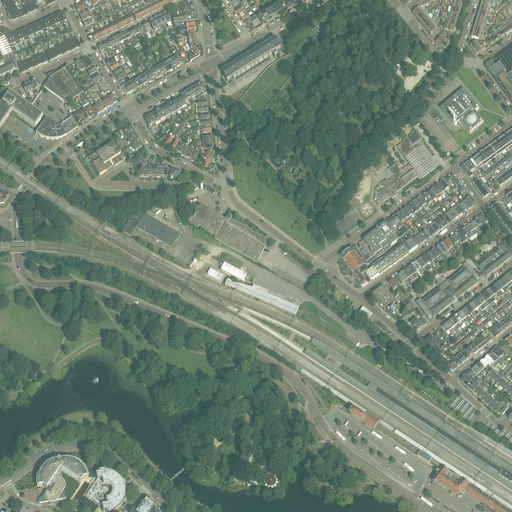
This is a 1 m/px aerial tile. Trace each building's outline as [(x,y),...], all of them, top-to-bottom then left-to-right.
[(90,0),(87,0),(83,2),(76,6),(75,8),(79,14),(83,12),(83,11),(93,6),(90,0)] [(156,11),(161,8),(156,0),(155,0),(153,1),(153,2),(152,3),(156,11)] [(156,0),(161,8),(162,8),(166,6),(162,0),(156,0)] [(192,0),(190,0),(179,6),(179,9),(180,9),(181,10),(182,10),(183,14),(187,13),(187,12),(188,12),(192,11),(196,10),(195,5),(194,6),(192,0)] [(233,5),(236,10),(248,2),(244,5),(242,3),(246,0),(241,0),(240,0),(233,5)] [(276,0),(271,3),(276,12),(282,8),(276,0)] [(283,0),(276,0),(282,8),(287,5),(286,5),(283,0)] [(33,2),(31,3),(30,1),(27,2),(32,12),(37,10),(35,6),(34,6),(33,2)] [(26,5),(24,6),(27,14),(32,12),(27,2),(25,3),(26,5)] [(239,14),(239,15),(251,7),(249,5),(249,4),(248,2),(236,10),(239,14)] [(151,13),(154,12),(156,11),(152,3),(150,4),(149,3),(147,4),(151,13)] [(271,3),(265,7),(270,15),(276,12),(271,3)] [(5,8),(7,12),(17,8),(14,4),(5,8)] [(147,4),(145,5),(143,6),(144,7),(142,8),(146,16),(151,13),(147,4)] [(482,5),(480,11),(489,14),(491,8),(482,5)] [(79,14),(81,18),(89,14),(88,12),(94,9),(93,6),(83,11),(83,12),(79,14)] [(239,15),(242,19),(249,15),(249,14),(250,14),(248,12),(252,9),(251,7),(239,15)] [(260,11),(262,14),(265,19),(270,15),(265,7),(260,11)] [(420,7),(413,13),(417,18),(424,11),(420,7)] [(9,17),(12,16),(19,13),(18,12),(17,8),(7,12),(9,17)] [(141,18),(145,16),(146,16),(142,8),(140,9),(139,8),(137,9),(141,18)] [(132,13),(136,21),(141,18),(137,9),(133,11),(134,12),(132,13)] [(19,13),(12,16),(9,17),(10,20),(12,21),(18,19),(26,15),(24,10),(18,12),(19,13)] [(185,23),(193,21),(193,19),(195,16),(197,16),(196,10),(192,11),(188,12),(187,12),(187,13),(187,14),(185,14),(185,15),(187,22),(185,23)] [(242,19),(245,24),(252,20),(252,19),(255,18),(257,17),(261,14),(259,11),(251,16),(249,15),(242,19)] [(417,18),(421,22),(428,16),(424,11),(417,18)] [(480,11),(478,16),(487,19),(489,14),(480,11)] [(64,21),(67,20),(64,14),(62,12),(59,14),(63,24),(65,23),(64,21)] [(171,22),(166,12),(162,15),(166,24),(171,22)] [(81,18),(83,23),(94,17),(95,17),(98,15),(96,13),(93,15),(91,16),(91,17),(89,14),(81,18)] [(58,24),(60,23),(61,25),(63,24),(59,14),(54,16),(58,24)] [(173,24),(174,28),(177,27),(181,25),(185,23),(187,22),(185,15),(185,14),(185,15),(173,18),(174,24),(173,24)] [(421,22),(425,27),(432,21),(431,19),(433,17),(430,14),(428,16),(421,22)] [(450,14),(448,19),(457,22),(459,17),(450,14)] [(166,24),(162,15),(157,17),(162,26),(166,24)] [(54,16),(50,18),(54,28),(56,27),(55,25),(58,24),(54,16)] [(134,22),(131,16),(126,18),(129,24),(134,22)] [(478,16),(477,21),(486,24),(487,19),(478,16)] [(86,28),(95,23),(94,21),(96,20),(95,17),(94,17),(83,23),(86,28)] [(162,26),(157,17),(153,19),(158,28),(162,26)] [(49,28),(51,27),(52,29),(54,28),(50,18),(45,20),(49,28)] [(158,28),(153,19),(148,21),(153,31),(158,28)] [(448,19),(446,24),(455,28),(457,22),(448,19)] [(45,20),(41,22),(45,32),(47,31),(46,29),(49,28),(45,20)] [(245,24),(248,29),(254,25),(253,23),(254,22),(252,20),(245,24)] [(437,25),(436,23),(435,23),(432,21),(425,27),(429,31),(434,27),(437,25)] [(477,21),(475,27),(484,30),(486,24),(477,21)] [(41,22),(36,24),(41,34),(43,33),(45,32),(41,22)] [(151,30),(147,22),(142,25),(146,33),(151,30)] [(174,28),(175,31),(195,27),(194,22),(186,24),(186,27),(182,27),(181,25),(177,27),(174,28)] [(36,24),(32,26),(37,36),(39,35),(38,33),(40,32),(41,34),(36,24)] [(109,34),(113,32),(114,31),(111,25),(110,26),(109,24),(105,26),(106,28),(109,34)] [(444,30),(453,33),(455,28),(446,24),(444,30)] [(146,33),(142,25),(137,27),(140,33),(142,32),(147,40),(149,39),(146,33)] [(504,25),(500,28),(502,30),(502,31),(506,35),(506,36),(510,33),(506,27),(504,25)] [(31,36),(33,35),(34,37),(37,36),(32,26),(28,28),(31,36)] [(137,27),(132,29),(136,38),(141,36),(140,33),(137,27)] [(176,37),(178,37),(181,36),(180,33),(187,31),(188,34),(195,32),(195,27),(175,31),(176,37)] [(437,29),(434,27),(429,31),(431,34),(433,33),(435,35),(438,32),(436,29),(437,29)] [(475,27),(473,32),(482,35),(484,30),(475,27)] [(28,28),(23,30),(28,40),(30,39),(29,37),(31,36),(28,28)] [(494,29),(493,29),(495,32),(497,35),(500,39),(506,35),(502,31),(502,30),(500,28),(498,30),(496,32),(494,29)] [(133,37),(135,43),(138,41),(136,38),(132,29),(127,32),(130,38),(133,37)] [(492,40),(488,42),(490,46),(494,43),(496,42),(500,39),(497,35),(495,32),(493,29),(492,30),(494,33),(492,35),(494,37),(493,38),(491,39),(492,40)] [(22,40),(24,39),(25,41),(27,47),(30,46),(27,40),(28,40),(23,30),(19,32),(22,40)] [(131,47),(127,40),(130,38),(127,32),(122,34),(129,48),(131,47)] [(481,40),(482,35),(473,32),(472,38),(481,40)] [(96,33),(91,35),(94,41),(99,39),(96,33)] [(13,43),(15,43),(16,45),(19,44),(14,34),(10,36),(13,43)] [(120,43),(123,42),(127,50),(129,48),(122,34),(117,37),(120,43)] [(80,46),(76,38),(75,35),(71,37),(72,40),(76,49),(80,48),(80,46)] [(438,41),(436,42),(440,46),(445,41),(441,37),(439,35),(436,39),(438,41)] [(12,47),(11,45),(13,43),(10,36),(5,38),(8,46),(10,48),(12,47)] [(119,53),(121,52),(119,47),(121,46),(120,43),(117,37),(112,39),(118,50),(119,53)] [(0,78),(9,74),(9,75),(17,71),(19,70),(17,64),(13,57),(12,54),(10,48),(8,46),(5,38),(4,38),(0,39),(0,78)] [(111,48),(113,47),(115,52),(118,50),(112,39),(107,42),(111,48)] [(228,69),(222,72),(228,81),(255,65),(282,48),(276,39),(270,42),(271,43),(264,48),(263,46),(252,53),(253,54),(246,59),(245,58),(235,64),(236,65),(228,70),(228,69)] [(72,40),(67,42),(72,51),(76,49),(72,40)] [(470,46),(474,51),(479,47),(476,42),(474,40),(470,43),(472,45),(470,46)] [(448,50),(451,46),(449,45),(450,44),(445,41),(440,46),(445,50),(446,48),(448,50)] [(67,42),(63,44),(67,53),(72,51),(67,42)] [(112,50),(111,48),(107,42),(102,44),(109,58),(111,57),(109,52),(112,50)] [(63,44),(59,46),(63,55),(67,53),(63,44)] [(103,52),(107,59),(109,58),(102,44),(97,47),(100,53),(103,52)] [(54,59),(59,57),(54,48),(53,45),(49,47),(50,50),(54,59)] [(59,46),(54,48),(59,57),(63,55),(59,46)] [(480,56),(484,54),(482,51),(483,51),(479,47),(474,51),(477,55),(479,54),(480,56)] [(511,47),(496,59),(499,64),(495,67),(489,72),(511,103),(511,47)] [(50,61),(54,59),(50,50),(45,52),(50,61)] [(179,66),(180,66),(184,64),(177,51),(174,52),(174,53),(172,54),(175,58),(179,66)] [(190,62),(199,57),(200,55),(199,51),(198,51),(190,53),(188,53),(190,62)] [(44,52),(39,54),(43,64),(48,62),(44,52)] [(35,68),(39,66),(35,56),(34,54),(29,56),(35,68)] [(39,66),(43,64),(39,54),(35,56),(39,66)] [(30,70),(35,68),(29,56),(25,58),(30,70)] [(113,59),(106,63),(109,68),(118,62),(115,57),(113,59)] [(26,72),(30,70),(25,58),(20,60),(21,62),(22,62),(26,72)] [(76,67),(78,70),(80,68),(84,66),(90,62),(87,58),(80,61),(82,64),(78,66),(78,65),(76,67)] [(175,58),(169,61),(174,69),(179,66),(175,58)] [(118,68),(117,66),(120,64),(119,61),(118,62),(109,68),(112,72),(118,68)] [(169,61),(165,63),(169,72),(174,69),(169,61)] [(19,70),(21,74),(26,72),(22,62),(21,62),(17,64),(19,70)] [(85,68),(87,71),(93,67),(90,62),(84,66),(80,68),(78,70),(79,72),(81,70),(85,68)] [(489,72),(495,67),(491,62),(486,66),(486,68),(489,72)] [(165,63),(160,66),(164,75),(169,72),(165,63)] [(160,66),(154,70),(158,78),(164,75),(160,66)] [(75,98),(77,96),(83,92),(81,88),(79,86),(67,67),(56,74),(49,79),(43,87),(64,102),(66,104),(66,103),(74,98),(75,98)] [(90,76),(96,72),(93,67),(87,71),(90,76)] [(122,67),(119,69),(113,73),(115,77),(124,72),(125,71),(122,67)] [(154,70),(149,72),(153,81),(158,78),(154,70)] [(118,81),(125,77),(127,76),(124,72),(115,77),(118,81)] [(149,72),(144,75),(148,83),(149,84),(153,81),(149,72)] [(95,84),(101,80),(98,75),(92,79),(89,81),(91,84),(94,83),(95,84)] [(144,75),(138,78),(143,86),(148,83),(144,75)] [(138,78),(133,81),(138,89),(143,86),(138,78)] [(36,89),(41,87),(37,82),(35,81),(32,83),(37,94),(38,94),(36,89)] [(102,81),(87,91),(82,94),(92,109),(97,116),(102,113),(111,107),(117,103),(112,95),(102,81)] [(133,81),(128,84),(132,92),(138,89),(133,81)] [(31,92),(33,91),(34,95),(37,94),(32,83),(27,84),(31,92)] [(201,83),(196,86),(200,94),(202,93),(203,95),(206,93),(205,91),(206,91),(203,85),(202,84),(201,83)] [(23,86),(23,87),(27,97),(30,104),(32,105),(33,103),(30,97),(28,93),(31,92),(27,84),(23,86)] [(128,84),(122,87),(127,95),(132,92),(128,84)] [(196,86),(191,89),(195,97),(198,95),(199,96),(201,95),(200,94),(196,86)] [(23,87),(18,89),(21,96),(24,95),(25,98),(27,97),(23,87)] [(191,89),(186,92),(190,100),(190,101),(192,99),(192,98),(195,97),(191,89)] [(186,92),(180,95),(182,98),(185,103),(188,101),(189,102),(190,101),(190,100),(186,92)] [(9,93),(3,101),(0,105),(0,126),(1,127),(9,115),(10,114),(15,118),(17,115),(35,128),(42,117),(29,108),(9,93)] [(463,93),(444,109),(454,121),(452,123),(455,126),(459,121),(463,126),(469,134),(475,129),(476,129),(478,130),(478,128),(478,127),(479,126),(483,122),(473,110),(478,106),(475,104),(473,105),(463,93)] [(415,95),(404,111),(408,114),(420,99),(415,95)] [(178,100),(177,101),(181,108),(181,109),(187,106),(186,105),(186,104),(185,103),(182,98),(181,97),(179,99),(178,100)] [(172,103),(172,104),(176,111),(176,112),(177,113),(180,111),(180,110),(181,109),(181,108),(177,101),(175,102),(174,101),(172,103)] [(243,113),(246,115),(250,110),(242,103),(241,103),(240,102),(238,104),(239,105),(237,108),(240,110),(243,113)] [(168,106),(167,106),(171,114),(171,115),(173,114),(176,112),(176,111),(172,104),(171,103),(169,104),(168,106)] [(89,107),(84,111),(89,118),(94,114),(89,107)] [(161,109),(161,110),(165,117),(169,115),(169,116),(170,115),(170,114),(166,107),(164,108),(163,108),(161,109)] [(157,112),(155,113),(160,120),(160,121),(162,120),(161,119),(165,117),(161,110),(160,109),(157,111),(157,112)] [(84,111),(79,114),(84,121),(89,118),(84,111)] [(73,115),(74,117),(78,124),(79,124),(84,121),(79,114),(77,116),(75,113),(73,115)] [(150,115),(150,116),(155,123),(158,121),(159,122),(160,121),(160,120),(155,113),(154,114),(153,114),(150,115)] [(200,119),(195,119),(196,122),(200,122),(209,120),(208,118),(209,117),(209,115),(208,115),(208,114),(199,115),(200,119)] [(150,116),(145,119),(149,126),(152,125),(154,128),(152,129),(154,134),(155,133),(156,135),(160,133),(155,124),(155,123),(150,116)] [(78,128),(71,118),(60,125),(58,127),(57,126),(55,121),(54,122),(52,122),(51,122),(50,121),(49,121),(46,119),(36,134),(39,136),(42,137),(43,138),(45,139),(47,139),(49,140),(51,140),(53,140),(55,140),(57,139),(58,139),(59,139),(61,139),(62,138),(64,137),(66,136),(78,128)] [(201,126),(197,127),(197,129),(202,128),(201,128),(209,127),(209,126),(210,125),(210,124),(209,123),(209,120),(200,122),(201,126)] [(123,135),(124,138),(133,133),(129,127),(122,132),(124,134),(123,135)] [(435,157),(434,156),(432,158),(420,141),(422,139),(415,130),(412,133),(413,134),(408,138),(407,138),(403,141),(404,142),(397,147),(410,165),(401,172),(398,168),(400,166),(398,163),(388,169),(393,175),(392,179),(388,182),(387,180),(381,184),(385,189),(379,193),(382,198),(380,199),(383,203),(391,197),(392,199),(396,196),(397,194),(396,193),(418,177),(419,180),(421,178),(422,179),(439,166),(435,159),(435,157)] [(157,136),(156,137),(157,138),(158,138),(159,140),(160,140),(162,142),(164,143),(167,137),(167,136),(164,131),(160,133),(156,135),(157,136)] [(127,139),(129,142),(136,137),(133,133),(124,138),(126,140),(127,139)] [(164,143),(163,144),(164,144),(164,145),(165,146),(166,146),(169,147),(173,140),(175,137),(173,135),(171,138),(168,137),(167,137),(164,143)] [(511,141),(507,135),(503,138),(510,147),(511,145),(511,141)] [(129,145),(130,147),(139,142),(136,137),(129,142),(130,144),(129,145)] [(170,147),(175,150),(179,143),(176,142),(178,138),(176,137),(170,147)] [(503,138),(499,141),(506,150),(510,147),(503,138)] [(499,141),(495,144),(501,153),(506,150),(499,141)] [(142,147),(139,142),(130,147),(132,149),(133,149),(135,152),(142,147)] [(175,150),(180,153),(184,146),(179,143),(179,144),(179,143),(175,150)] [(450,154),(458,149),(455,143),(447,148),(450,154)] [(118,152),(113,144),(95,155),(95,154),(84,161),(86,163),(90,161),(99,176),(107,171),(106,170),(113,166),(114,166),(123,161),(123,160),(125,158),(121,150),(118,152)] [(491,147),(497,156),(501,153),(495,144),(491,147)] [(180,153),(184,156),(188,149),(184,146),(180,153)] [(497,156),(490,147),(486,150),(492,159),(497,156)] [(184,156),(189,159),(193,152),(188,149),(184,156)] [(486,150),(482,153),(488,162),(492,159),(486,150)] [(209,153),(207,154),(206,152),(205,153),(203,151),(201,152),(203,154),(209,164),(214,161),(212,156),(214,155),(212,152),(210,153),(209,153)] [(198,155),(193,152),(189,159),(194,162),(198,155)] [(482,153),(477,156),(484,165),(488,162),(482,153)] [(204,167),(209,164),(203,154),(200,156),(202,158),(199,160),(198,161),(200,164),(202,163),(204,167)] [(477,156),(473,159),(479,167),(480,168),(484,165),(477,156)] [(132,162),(135,167),(143,163),(139,158),(132,162)] [(281,166),(279,169),(283,172),(285,169),(290,173),(294,168),(289,165),(291,162),(286,158),(284,161),(279,158),(276,162),(281,166)] [(473,159),(469,162),(475,170),(479,167),(473,159)] [(476,171),(475,170),(469,162),(462,168),(462,169),(472,183),(477,180),(474,177),(472,174),(476,171)] [(135,167),(139,174),(143,172),(142,171),(144,170),(144,169),(145,167),(143,163),(135,167)] [(139,174),(141,176),(150,176),(150,168),(146,168),(145,167),(144,169),(144,170),(142,171),(143,172),(139,174)] [(175,171),(176,169),(171,167),(168,172),(171,173),(170,176),(170,177),(171,178),(173,178),(178,179),(180,172),(175,171)] [(511,178),(506,170),(502,173),(508,182),(511,178)] [(296,179),(299,182),(300,181),(306,185),(309,181),(312,178),(313,180),(315,177),(311,174),(309,176),(309,177),(308,179),(304,176),(300,173),(297,178),(296,179)] [(502,173),(498,176),(504,185),(508,182),(502,173)] [(446,180),(449,184),(450,186),(452,184),(451,182),(452,182),(452,181),(456,178),(454,175),(452,175),(446,180)] [(498,176),(494,179),(500,188),(504,185),(498,176)] [(454,187),(452,189),(453,190),(455,189),(461,185),(456,178),(452,181),(452,182),(456,186),(454,188),(454,187)] [(481,179),(473,185),(477,190),(484,184),(481,179)] [(440,184),(445,191),(449,188),(444,181),(440,184)] [(477,190),(480,194),(488,189),(484,184),(477,190)] [(446,194),(439,185),(435,188),(442,197),(446,194)] [(462,194),(465,191),(466,191),(461,185),(455,189),(455,190),(457,189),(461,194),(462,194)] [(435,188),(431,191),(436,199),(437,200),(442,197),(435,188)] [(485,199),(492,194),(488,189),(480,194),(483,198),(485,199)] [(434,201),(436,199),(431,191),(427,194),(434,204),(436,203),(434,201)] [(6,193),(2,199),(0,198),(0,204),(4,204),(9,196),(9,195),(6,193)] [(422,197),(428,205),(430,203),(432,206),(434,204),(427,194),(422,197)] [(426,209),(428,207),(427,204),(422,197),(417,201),(422,208),(424,206),(426,208),(426,209)] [(467,201),(467,202),(472,208),(475,206),(475,204),(470,197),(465,200),(467,201)] [(463,200),(462,200),(460,201),(468,211),(472,208),(467,202),(465,203),(463,200)] [(417,201),(413,204),(420,214),(421,213),(420,210),(423,209),(422,208),(417,201)] [(461,206),(459,207),(464,214),(468,211),(460,201),(458,202),(459,203),(458,203),(461,206)] [(492,210),(494,213),(502,206),(499,202),(492,208),(492,210)] [(414,215),(417,213),(419,216),(421,215),(420,214),(413,204),(408,207),(414,215)] [(456,205),(452,208),(459,218),(463,215),(456,205)] [(232,217),(231,217),(231,215),(228,215),(225,220),(200,206),(198,209),(196,208),(194,212),(196,212),(192,218),(191,217),(187,223),(196,228),(197,226),(216,237),(214,239),(254,262),(264,244),(266,246),(269,240),(269,239),(269,238),(268,237),(267,236),(266,236),(266,237),(265,237),(264,238),(231,219),(232,217)] [(494,213),(497,217),(506,210),(502,206),(494,213)] [(413,215),(407,208),(404,211),(411,220),(412,219),(414,217),(413,215)] [(449,209),(447,210),(455,221),(459,218),(452,208),(453,210),(451,212),(449,209)] [(445,216),(451,223),(455,221),(447,210),(445,212),(447,214),(445,216)] [(497,217),(499,220),(500,221),(508,214),(506,210),(497,217)] [(124,229),(122,232),(131,237),(136,228),(171,248),(175,241),(176,242),(180,236),(179,235),(139,211),(133,213),(132,216),(124,229)] [(404,211),(400,213),(405,220),(405,221),(407,223),(411,220),(404,211)] [(30,213),(30,224),(45,224),(44,213),(30,213)] [(403,222),(405,221),(405,220),(400,213),(396,216),(404,227),(405,226),(403,222)] [(500,221),(503,225),(511,218),(511,216),(510,213),(509,215),(508,214),(500,221)] [(450,224),(445,217),(443,218),(441,215),(438,217),(445,227),(447,226),(450,224)] [(396,216),(391,219),(396,225),(398,224),(401,228),(403,226),(403,227),(404,227),(396,216)] [(487,229),(489,227),(486,224),(489,222),(484,216),(482,216),(479,218),(487,229)] [(437,220),(434,222),(440,231),(443,229),(444,229),(445,227),(438,217),(436,219),(437,220)] [(474,221),(478,228),(481,231),(483,230),(481,226),(482,225),(478,218),(474,221)] [(511,218),(503,225),(506,229),(511,224),(511,219),(511,218)] [(391,219),(387,223),(391,229),(394,232),(396,231),(394,229),(397,227),(396,226),(396,225),(391,219)] [(474,221),(470,224),(474,231),(477,234),(481,231),(478,228),(474,221)] [(434,225),(431,227),(436,234),(440,231),(434,222),(432,224),(434,225)] [(404,257),(410,253),(399,238),(398,239),(393,233),(394,232),(391,229),(386,223),(375,232),(386,247),(389,245),(391,247),(392,246),(399,240),(402,243),(400,245),(401,247),(398,249),(404,257)] [(30,235),(45,235),(45,224),(30,224),(30,235)] [(423,233),(428,240),(432,237),(425,227),(426,227),(426,226),(425,224),(421,227),(425,232),(423,233)] [(432,237),(436,234),(431,227),(429,229),(427,225),(426,226),(425,224),(426,226),(426,227),(425,227),(432,237)] [(470,224),(466,227),(470,233),(473,237),(477,234),(474,231),(470,224)] [(466,227),(462,230),(467,236),(469,240),(473,237),(470,233),(466,227)] [(462,230),(458,233),(463,239),(465,243),(467,241),(465,237),(466,236),(467,236),(462,230)] [(423,244),(427,241),(422,234),(420,231),(418,233),(417,232),(416,233),(423,244)] [(361,242),(370,255),(372,257),(375,255),(377,258),(378,259),(387,252),(386,251),(384,248),(386,247),(375,232),(361,242)] [(412,238),(412,239),(407,232),(404,235),(403,235),(414,250),(418,247),(412,238)] [(414,240),(419,247),(423,244),(416,233),(414,234),(414,235),(414,236),(416,239),(414,240)] [(458,233),(454,236),(459,242),(460,241),(463,244),(465,243),(463,239),(458,233)] [(410,253),(414,250),(403,235),(399,238),(410,253)] [(454,236),(450,239),(454,245),(457,249),(457,248),(459,247),(457,243),(459,242),(454,236)] [(453,247),(448,240),(444,243),(449,250),(450,250),(451,253),(452,253),(454,256),(454,255),(451,251),(452,250),(450,249),(453,247)] [(444,243),(440,246),(447,256),(448,255),(449,256),(451,255),(450,254),(448,252),(449,250),(444,243)] [(503,243),(503,244),(499,247),(477,265),(486,277),(511,257),(511,252),(504,243),(503,243)] [(442,256),(443,255),(448,261),(450,259),(448,257),(449,256),(448,255),(447,256),(440,246),(436,249),(442,256)] [(353,275),(356,279),(362,287),(363,287),(367,284),(371,282),(366,275),(365,273),(370,269),(367,265),(365,262),(368,261),(369,259),(371,258),(372,257),(370,255),(368,256),(368,255),(365,257),(367,261),(366,262),(355,247),(352,249),(352,248),(340,257),(343,261),(353,275)] [(399,261),(402,259),(404,257),(398,249),(397,247),(395,248),(396,250),(393,252),(399,261)] [(443,260),(440,256),(435,249),(431,253),(439,265),(442,263),(441,261),(443,260)] [(394,265),(399,261),(393,252),(393,253),(391,251),(389,252),(391,254),(388,256),(394,265)] [(431,263),(433,261),(438,268),(440,266),(439,265),(431,253),(426,256),(431,263)] [(389,269),(394,265),(388,256),(386,254),(384,256),(386,258),(383,260),(389,269)] [(430,263),(426,256),(422,259),(430,271),(432,269),(429,266),(431,264),(430,263)] [(384,272),(389,269),(383,260),(381,258),(379,260),(381,261),(378,264),(384,272)] [(422,269),(425,268),(428,272),(430,271),(422,259),(417,262),(422,269)] [(379,276),(384,272),(378,264),(376,262),(374,263),(376,265),(373,267),(379,276)] [(424,273),(421,270),(417,263),(412,266),(417,273),(419,271),(421,275),(424,273)] [(479,279),(479,278),(467,264),(463,267),(465,269),(448,282),(444,278),(442,280),(441,278),(437,281),(438,283),(436,285),(439,289),(422,303),(420,300),(417,303),(424,313),(423,314),(424,315),(425,314),(428,318),(431,316),(434,319),(440,314),(452,304),(452,305),(460,298),(472,289),(479,284),(476,281),(479,279)] [(221,270),(243,282),(246,276),(224,265),(221,270)] [(412,266),(408,270),(415,279),(417,278),(415,274),(417,273),(412,266)] [(371,282),(373,281),(379,276),(373,267),(372,268),(373,269),(366,275),(371,282)] [(224,275),(210,268),(207,275),(220,282),(224,275)] [(408,270),(403,273),(408,279),(410,283),(415,279),(408,270)] [(403,273),(399,276),(407,288),(406,286),(408,284),(406,281),(408,279),(403,273)] [(400,287),(403,285),(405,289),(407,288),(399,276),(394,279),(400,287)] [(506,278),(502,281),(508,289),(511,286),(511,285),(506,278)] [(399,288),(394,280),(389,283),(393,290),(396,288),(397,289),(399,288)] [(502,281),(498,284),(502,289),(505,293),(507,292),(506,291),(508,290),(507,289),(508,289),(502,281)] [(500,291),(502,289),(498,284),(494,287),(500,295),(499,296),(500,297),(503,294),(500,291)] [(494,287),(490,290),(495,296),(496,294),(499,298),(500,297),(499,296),(500,295),(494,287)] [(382,288),(372,295),(372,297),(385,308),(393,298),(382,288)] [(490,290),(486,293),(493,301),(493,302),(495,301),(494,299),(496,297),(495,296),(490,290)] [(482,296),(487,302),(490,305),(493,302),(493,301),(486,293),(482,296)] [(486,303),(481,297),(477,300),(484,309),(489,306),(486,303)] [(409,300),(402,305),(404,306),(407,311),(411,308),(412,309),(415,308),(413,306),(410,302),(409,300)] [(477,300),(473,303),(478,309),(480,307),(482,311),(484,309),(477,300)] [(473,303),(469,306),(475,314),(477,316),(479,314),(476,310),(478,309),(473,303)] [(392,304),(388,309),(388,311),(393,315),(395,315),(399,310),(395,306),(392,304)] [(469,306),(466,309),(470,315),(472,313),(474,316),(475,315),(474,314),(475,314),(469,306)] [(372,314),(363,307),(358,312),(368,320),(372,314)] [(466,309),(462,312),(467,319),(468,321),(469,322),(470,323),(472,321),(468,317),(470,315),(466,309)] [(462,312),(458,315),(464,323),(466,322),(467,323),(469,322),(468,321),(467,319),(462,312)] [(458,315),(454,318),(460,326),(461,327),(463,325),(462,325),(464,323),(458,315)] [(423,327),(427,324),(423,318),(418,322),(415,318),(413,320),(410,322),(411,324),(417,332),(423,328),(423,327)] [(454,318),(450,321),(456,329),(457,330),(459,328),(459,329),(461,327),(460,326),(454,318)] [(450,321),(446,324),(453,334),(455,332),(454,330),(456,329),(450,321)] [(502,322),(499,325),(504,331),(509,328),(504,322),(503,323),(502,322)] [(373,324),(370,328),(380,336),(383,332),(386,329),(385,328),(385,327),(381,323),(376,323),(375,325),(373,324)] [(442,327),(447,333),(449,335),(450,334),(451,335),(453,334),(446,324),(442,327)] [(499,325),(497,326),(495,324),(493,326),(500,335),(504,331),(499,325)] [(492,330),(490,332),(495,339),(500,335),(493,326),(490,328),(492,330)] [(493,340),(488,334),(486,335),(484,334),(482,336),(488,344),(493,340)] [(431,336),(425,341),(429,345),(438,338),(438,337),(436,335),(434,337),(433,338),(431,336)] [(482,336),(478,340),(484,348),(488,344),(482,336)] [(429,345),(432,350),(438,345),(436,343),(440,340),(438,338),(429,345)] [(511,468),(493,456),(457,432),(347,360),(328,347),(314,339),(311,344),(371,383),(367,388),(307,349),(304,355),(445,448),(478,469),(511,491),(511,468)] [(478,341),(474,344),(479,351),(484,348),(478,340),(478,341)] [(432,350),(436,354),(445,346),(443,344),(440,347),(438,345),(432,350)] [(474,344),(469,348),(475,355),(479,351),(474,344)] [(499,347),(505,353),(509,350),(507,347),(505,348),(502,344),(499,347)] [(439,358),(445,354),(443,351),(447,349),(445,346),(436,354),(439,358)] [(469,348),(465,351),(470,358),(475,355),(469,348)] [(507,356),(497,348),(494,351),(501,357),(503,356),(505,358),(507,356)] [(465,351),(462,353),(460,351),(459,352),(460,354),(460,355),(466,362),(470,358),(465,351)] [(494,351),(491,354),(501,363),(502,364),(504,362),(500,358),(501,357),(494,351)] [(491,354),(488,356),(490,359),(491,359),(494,362),(495,363),(496,364),(495,364),(496,365),(497,366),(499,364),(500,365),(501,363),(491,354)] [(458,358),(456,359),(461,365),(466,362),(460,355),(457,357),(458,358)] [(488,356),(483,360),(488,366),(489,367),(492,364),(494,368),(497,366),(496,365),(495,364),(496,364),(495,363),(494,362),(491,359),(490,359),(488,356)] [(450,360),(452,362),(457,369),(461,365),(456,359),(455,358),(453,359),(453,358),(450,360)] [(490,373),(485,368),(488,366),(483,360),(480,363),(484,369),(489,374),(490,373)] [(452,362),(446,366),(452,372),(457,369),(452,362)] [(485,372),(488,376),(489,374),(484,369),(480,363),(475,367),(480,372),(482,374),(485,372)] [(476,376),(479,378),(480,376),(482,377),(483,376),(482,374),(480,372),(475,367),(471,370),(476,376)] [(461,381),(464,383),(473,373),(471,370),(469,372),(470,374),(468,376),(466,374),(461,380),(461,381)] [(488,376),(487,377),(491,380),(496,373),(494,371),(493,372),(492,371),(490,373),(489,374),(488,376)] [(474,377),(475,376),(473,373),(464,383),(467,386),(473,380),(471,379),(473,377),(474,377)] [(491,380),(495,383),(500,377),(499,376),(496,373),(491,380)] [(476,380),(475,382),(473,380),(467,386),(470,390),(480,380),(477,377),(476,379),(476,380)] [(495,383),(499,386),(504,380),(502,377),(501,378),(500,377),(495,383)] [(480,384),(482,382),(480,380),(470,390),(474,393),(479,387),(479,386),(478,385),(480,383),(480,384)] [(499,386),(503,390),(508,384),(507,383),(507,382),(504,380),(499,386)] [(503,390),(507,393),(511,387),(508,384),(503,390)] [(474,393),(478,396),(485,389),(484,388),(482,390),(479,387),(474,393)] [(484,392),(486,390),(485,389),(478,396),(482,400),(487,395),(484,392)] [(482,400),(485,403),(490,398),(487,395),(482,400)] [(491,397),(490,398),(485,403),(489,407),(494,402),(493,401),(494,400),(493,399),(494,399),(491,397)] [(334,400),(328,402),(331,409),(336,407),(334,400)] [(489,407),(493,410),(499,404),(497,402),(496,403),(494,402),(489,407)] [(501,407),(499,406),(500,405),(499,404),(493,410),(497,415),(499,413),(504,408),(502,407),(504,405),(503,404),(501,405),(502,406),(501,407)] [(499,413),(502,416),(508,408),(504,405),(502,407),(504,408),(499,413)] [(350,415),(354,418),(358,420),(362,423),(366,425),(369,427),(373,430),(376,426),(376,425),(379,421),(375,418),(372,416),(368,413),(367,416),(366,417),(365,417),(362,414),(358,412),(354,409),(350,415)] [(424,461),(423,462),(432,468),(433,469),(434,467),(440,472),(438,470),(437,471),(436,472),(436,474),(438,475),(433,482),(436,484),(439,486),(440,485),(450,492),(451,492),(451,493),(451,494),(452,495),(454,495),(454,494),(457,497),(458,498),(459,498),(461,497),(462,497),(462,496),(463,494),(465,492),(495,511),(511,511),(511,507),(486,491),(461,475),(459,478),(448,471),(449,469),(450,467),(475,430),(474,430),(472,428),(470,427),(446,464),(444,466),(443,467),(443,468),(431,460),(426,457),(425,460),(424,461)] [(417,457),(424,461),(425,460),(426,457),(429,459),(431,460),(443,468),(443,467),(444,466),(432,458),(429,456),(422,452),(421,451),(417,456),(417,457)] [(63,481),(63,480),(62,479),(61,472),(62,470),(80,483),(83,479),(88,478),(88,475),(87,472),(86,470),(84,467),(82,465),(80,464),(78,462),(76,461),(73,460),(71,459),(68,459),(65,459),(63,459),(61,459),(61,461),(60,461),(59,460),(58,460),(57,461),(56,462),(55,460),(53,460),(51,461),(48,462),(47,463),(45,464),(44,466),(42,467),(41,469),(39,471),(39,473),(38,474),(37,476),(36,480),(36,483),(36,488),(42,486),(48,490),(39,503),(39,504),(49,502),(50,502),(51,502),(52,502),(53,502),(54,502),(54,501),(55,501),(56,500),(66,498),(64,490),(64,488),(64,486),(65,485),(65,484),(64,483),(64,482),(63,481)] [(104,511),(106,511),(105,511),(112,511),(114,511),(116,510),(119,508),(121,506),(123,504),(124,501),(125,498),(126,495),(126,494),(126,493),(125,493),(124,489),(123,486),(123,484),(124,484),(123,482),(122,480),(120,478),(118,476),(116,474),(113,473),(110,472),(107,471),(105,471),(102,471),(100,471),(98,472),(98,473),(95,474),(97,481),(87,496),(102,506),(102,511),(104,511)] [(265,473),(266,474),(265,474),(267,479),(266,480),(266,482),(267,484),(268,486),(270,486),(272,486),(274,484),(275,482),(274,480),(272,478),(271,473),(269,473),(268,471),(265,472),(265,473)] [(254,480),(253,477),(252,477),(251,474),(246,475),(247,479),(245,480),(246,482),(254,480)] [(434,487),(424,501),(440,511),(488,511),(469,499),(468,502),(465,500),(462,505),(434,487)] [(137,511),(150,511),(153,508),(149,505),(147,504),(146,502),(143,506),(141,508),(137,511)]
